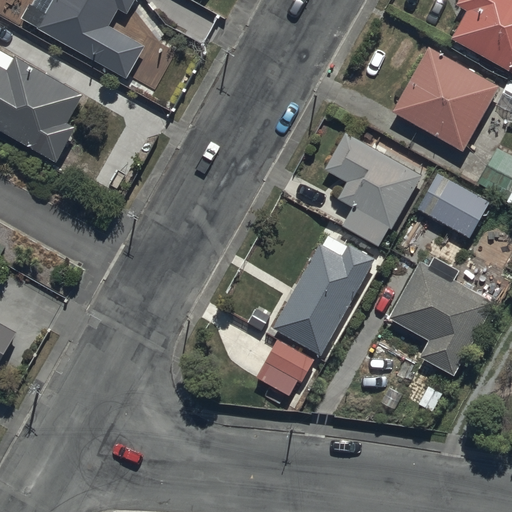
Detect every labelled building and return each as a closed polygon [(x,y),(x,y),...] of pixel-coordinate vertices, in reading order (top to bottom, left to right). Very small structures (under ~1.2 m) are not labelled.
[(33,1),(24,16),(128,76),(147,42),(110,21),(119,4),(128,9),(132,0),(49,0),(45,8),(33,1)] [(511,0),(457,0),(469,6),(453,34),(511,66),(511,0)] [(430,41),(393,106),(464,146),(501,81),(430,41)] [(0,59),(0,121),(60,155),(79,121),(71,116),(86,89),(17,51),(9,65),(0,59)] [(425,169),(348,127),(328,163),(352,176),(342,195),(356,203),(346,222),(381,242),(392,223),(394,224),(425,169)] [(491,197),(438,167),(417,203),(470,233),(491,197)] [(322,350),(377,253),(350,238),(343,250),(322,238),(274,323),(322,350)] [(497,296),(456,273),(460,265),(436,251),(431,261),(423,256),(392,311),(432,334),(423,349),(455,368),(497,296)] [(0,362),(18,330),(0,319),(0,362)] [(316,356),(280,335),(259,371),(292,389),(300,376),(304,378),(316,356)]
